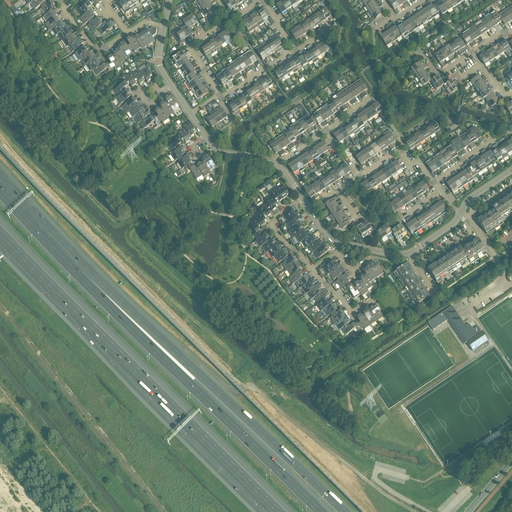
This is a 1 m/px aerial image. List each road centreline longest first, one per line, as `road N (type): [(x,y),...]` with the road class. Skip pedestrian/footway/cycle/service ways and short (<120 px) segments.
road 1 (motorway): [(0,237),(273,511)]
road 2 (motorway): [(343,511),(80,270)]
road 3 (motorway): [(317,511),(80,270)]
